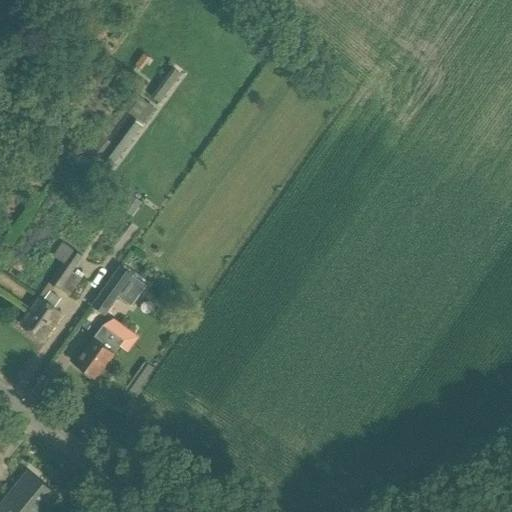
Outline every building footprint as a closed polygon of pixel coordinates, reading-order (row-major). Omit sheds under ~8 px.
[(152,91),(150,94),(159,101),(161,98),(181,72),(172,65),(152,91)] [(132,114),(145,124),(154,112),(141,102),(132,114)] [(103,166),(111,171),(142,128),(135,122),(103,166)] [(122,211),(132,217),(141,205),(131,198),(122,211)] [(48,282),(60,291),(83,256),(62,243),(53,256),(62,263),(48,282)] [(121,265),(92,305),(105,314),(117,297),(131,306),(147,284),(133,274),(121,265)] [(48,282),(43,290),(30,281),(6,314),(30,333),(42,317),(52,324),(71,299),(60,291),(48,282)] [(102,325),(75,363),(96,379),(123,341),(102,325)] [(0,511),(45,511),(59,496),(28,471),(0,504),(0,511)]
